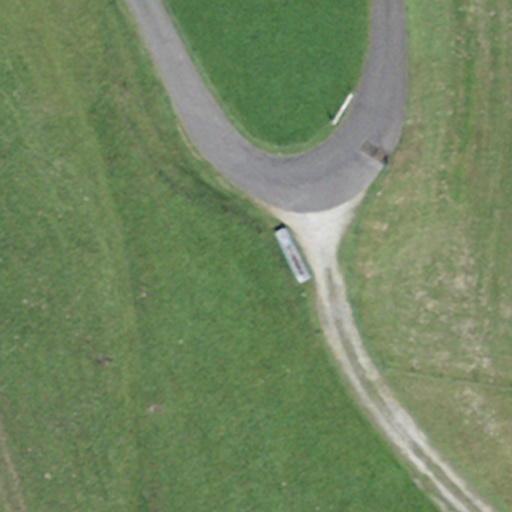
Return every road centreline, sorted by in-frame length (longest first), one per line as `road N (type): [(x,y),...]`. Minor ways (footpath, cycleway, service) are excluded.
road 1 (track): [(140,0),(223,149),(267,177),(300,180),(349,158),(374,119),(388,56),(387,0)]
road 2 (track): [(469,511),(403,433),(321,305),(300,180)]
